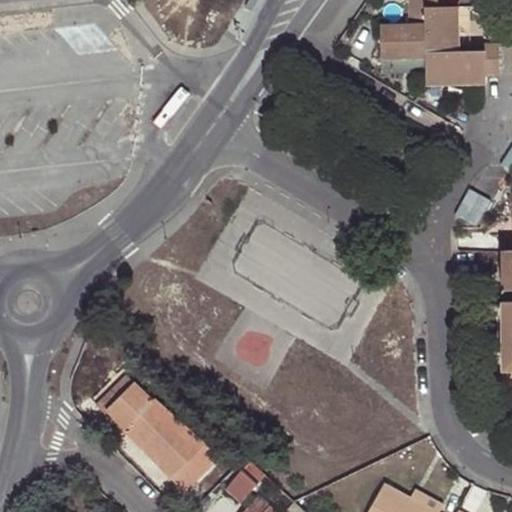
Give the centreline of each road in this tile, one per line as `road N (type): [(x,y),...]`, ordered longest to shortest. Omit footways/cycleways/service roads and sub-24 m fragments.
road 1 (residential): [(511,475),(475,458),(455,434),(426,256)]
road 2 (residential): [(426,256),(214,126)]
road 3 (residential): [(138,511),(22,396)]
road 4 (unclassified): [(214,126),(314,0)]
road 5 (residential): [(485,152),(347,71)]
road 6 (unclassified): [(66,278),(125,236),(180,168)]
